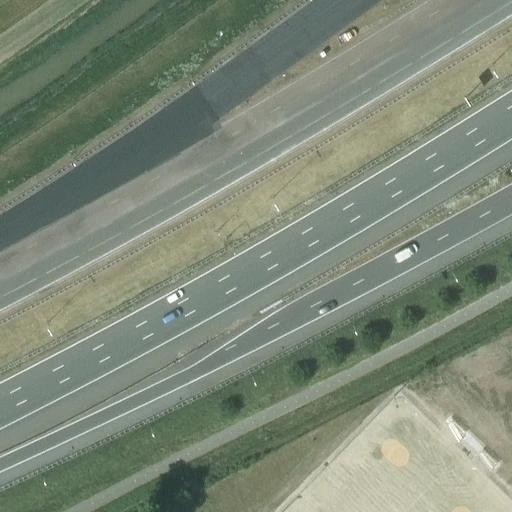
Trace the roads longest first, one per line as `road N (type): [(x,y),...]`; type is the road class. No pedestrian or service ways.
road 1 (motorway): [(0,406),(321,234),(511,115)]
road 2 (motorway): [(499,0),(209,176),(0,287)]
road 3 (motorway): [(0,461),(511,200)]
road 4 (unclassified): [(80,511),(511,288)]
road 5 (motorway): [(348,0),(191,119),(0,238)]
